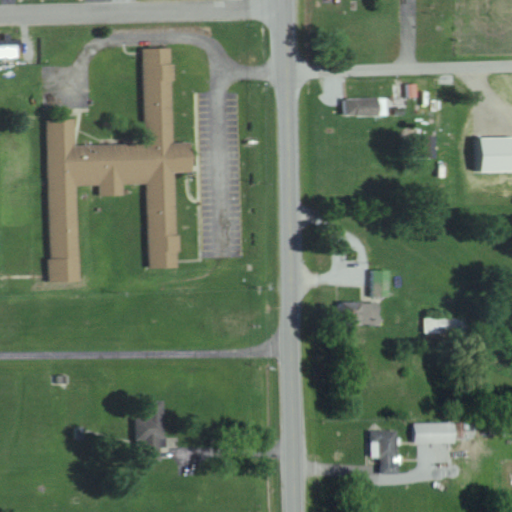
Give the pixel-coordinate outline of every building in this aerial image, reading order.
[(0,41),(0,56),(22,56),(21,37),(11,38),(0,38),(0,41)] [(148,142),(79,144),(78,118),(50,118),(53,281),(82,280),(80,185),(102,184),(102,195),(127,194),(127,183),(150,182),(151,267),(181,267),(179,171),(195,171),(195,141),(177,141),(175,47),(146,47),(148,142)] [(389,96),(346,97),(347,115),(389,114),(389,96)] [(392,269),(375,269),(374,295),(391,296),(392,269)] [(342,322),(382,323),(383,302),(342,301),(342,322)] [(167,400),(148,400),(148,415),(139,416),(140,451),(153,451),(153,459),(164,458),(163,446),(168,446),(167,400)] [(418,422),(418,443),(459,442),(459,421),(418,422)] [(402,472),(402,429),(374,429),(374,456),(383,456),(384,473),(402,472)]
